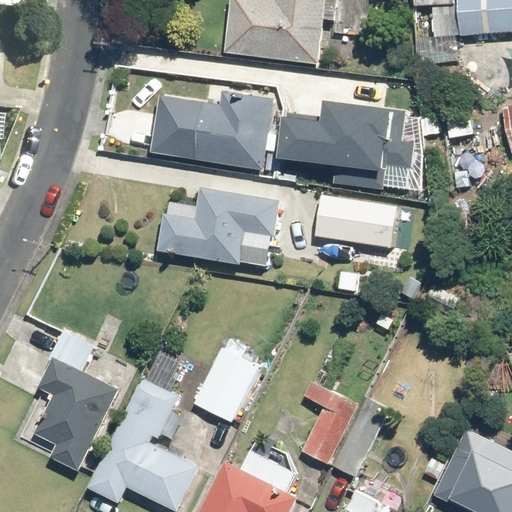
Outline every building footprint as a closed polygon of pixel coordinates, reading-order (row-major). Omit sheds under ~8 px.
[(230,0),(229,53),(321,56),(322,0),(230,0)] [(511,0),(462,0),(463,35),(511,33),(511,0)] [(481,96),(510,96),(509,70),(511,69),(511,56),(487,57),(462,58),(462,71),(480,71),(481,96)] [(188,101),(180,155),(267,169),(278,102),(226,94),(224,107),(188,101)] [(294,111),(288,159),(333,164),(332,180),(396,188),(405,106),(332,97),(330,115),(294,111)] [(476,142),(473,115),(450,118),(456,172),(475,170),(472,142),(476,142)] [(167,215),(160,248),(269,272),(284,206),(204,188),(196,221),(167,215)] [(328,191),(320,236),(392,249),(400,205),(328,191)] [(361,294),(363,272),(340,269),(338,292),(361,294)] [(262,365),(224,349),(200,404),(237,420),(262,365)] [(130,392),(54,360),(42,389),(57,395),(39,436),(60,445),(54,460),(94,477),(130,392)] [(147,378),(90,489),(121,505),(130,488),(176,511),(182,511),(205,469),(157,443),(181,396),(147,378)] [(331,463),(362,404),(315,380),(305,398),(329,410),(308,451),(331,463)] [(374,404),(339,470),(356,479),(391,413),(374,404)] [(511,511),(511,446),(472,427),(439,491),(481,511),(511,511)] [(292,511),(299,499),(231,467),(209,511),(292,511)] [(386,511),(357,497),(349,511),(386,511)]
